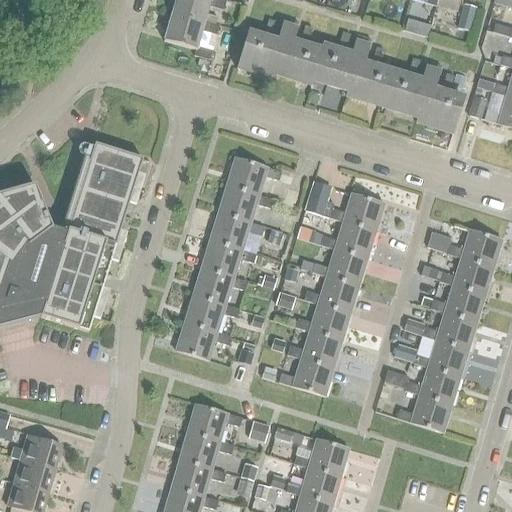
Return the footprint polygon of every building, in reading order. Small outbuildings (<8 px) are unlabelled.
[(204,0),(174,0),(170,17),(202,26),(200,33),(214,38),(217,27),(203,23),(207,8),(209,1),(204,0)] [(204,0),(209,1),(207,8),(222,12),(225,2),(216,0),(204,0)] [(415,4),(405,30),(426,38),(436,11),(415,4)] [(468,34),(475,10),(462,6),(455,30),(468,34)] [(202,26),(170,17),(163,42),(195,51),(193,57),(208,62),(210,53),(195,48),(200,33),(202,26)] [(264,31),(272,34),(275,23),(267,21),(264,31)] [(247,34),(236,70),(237,71),(237,69),(238,65),(252,69),(251,74),(273,80),(274,76),(295,82),(296,77),(310,82),(309,86),(308,87),(309,88),(311,82),(313,77),(312,77),(320,52),(319,52),(291,43),(295,30),(281,26),(276,43),(247,34)] [(301,38),(309,40),(312,29),(304,27),(301,38)] [(338,44),(346,46),(349,36),(341,34),(338,44)] [(320,52),(312,77),(313,77),(326,82),(325,86),(346,93),(344,97),(366,104),(368,99),(382,103),(380,108),(380,109),(391,73),(363,65),(368,48),(354,43),(350,56),(321,47),(319,52),(320,52)] [(372,60),(380,62),(383,51),(375,48),(372,60)] [(499,69),(511,72),(511,61),(502,59),(499,69)] [(408,70),(416,73),(420,62),(412,60),(408,70)] [(391,73),(380,109),(381,110),(381,108),(383,104),(396,108),(395,113),(416,119),(414,123),(436,130),(438,126),(452,130),(450,134),(450,136),(451,136),(462,100),(433,91),(438,74),(424,70),(420,82),(391,73)] [(443,86),(450,88),(453,77),(446,75),(443,86)] [(491,95),(511,101),(511,80),(509,91),(494,86),(491,95)] [(467,117),(480,121),(486,102),(473,98),(467,117)] [(486,113),(484,122),(511,130),(511,101),(506,100),(501,117),(486,113)] [(505,131),(482,124),(481,125),(479,133),(503,140),(505,131)] [(0,328),(39,318),(39,319),(87,334),(142,160),(94,145),(89,160),(83,158),(59,232),(51,230),(34,186),(3,194),(4,196),(7,200),(0,204),(0,328)] [(235,160),(226,187),(258,197),(264,179),(278,183),(281,174),(235,160)] [(281,175),(279,182),(289,186),(292,178),(281,175)] [(303,212),(322,218),(331,188),(312,183),(303,212)] [(226,187),(217,215),(250,225),(256,206),(269,211),(272,202),(258,197),(226,187)] [(280,205),(294,209),(299,193),(285,189),(280,205)] [(328,220),(341,224),(374,235),(383,206),(350,196),(344,215),(330,211),(328,220)] [(217,215),(209,242),(241,252),(247,234),(261,238),(264,229),(250,225),(217,215)] [(319,247),(333,251),(366,262),(374,235),(341,224),(336,243),(322,238),(319,247)] [(436,253),(459,260),(492,270),(501,242),(468,232),(462,251),(438,244),(436,253)] [(209,242),(200,270),(233,280),(239,261),(252,266),(255,257),(241,252),(209,242)] [(311,275),(325,279),(357,289),(366,262),(333,251),(327,270),(314,266),(311,275)] [(437,283),(451,288),(484,298),(492,270),(459,260),(454,279),(440,275),(437,283)] [(298,271),(310,275),(313,265),(301,262),(298,271)] [(420,278),(435,283),(438,273),(423,268),(420,278)] [(200,270),(192,297),(224,307),(230,289),(244,293),(247,284),(233,280),(200,270)] [(302,302),(316,306),(349,316),(357,289),(325,279),(319,297),(305,293),(302,302)] [(429,311),(443,315),(475,325),(484,298),(451,288),(446,306),(432,302),(433,298),(420,295),(416,307),(429,311)] [(192,297),(183,325),(216,335),(222,316),(235,320),(238,311),(224,307),(192,297)] [(294,329),(308,334),(340,344),(349,316),(316,306),(311,325),(297,320),(294,329)] [(421,338),(434,342),(467,353),(475,325),(443,315),(437,333),(423,329),(421,338)] [(216,335),(183,325),(174,353),(207,363),(213,343),(227,348),(230,339),(216,335)] [(286,357),(299,361),(332,371),(340,344),(308,334),(302,352),(288,348),(286,357)] [(412,365),(426,370),(458,381),(467,353),(434,342),(429,361),(415,356),(412,365)] [(249,367),(253,354),(251,353),(253,347),(242,343),(236,363),(249,367)] [(332,371),(299,361),(294,380),(280,375),(277,384),(324,398),(332,371)] [(418,397),(450,408),(458,381),(426,370),(420,388),(407,384),(404,393),(418,397)] [(450,408),(418,397),(412,416),(398,411),(395,420),(441,435),(450,408)] [(194,406),(186,434),(218,443),(224,425),(238,429),(240,420),(194,406)] [(0,428),(6,431),(9,419),(0,415),(0,428)] [(248,440),(264,445),(269,428),(253,423),(248,440)] [(281,442),(297,447),(300,437),(284,432),(281,442)] [(186,434),(178,461),(211,471),(216,452),(230,456),(232,447),(218,443),(186,434)] [(9,458),(19,461),(19,460),(54,470),(61,447),(26,437),(22,452),(12,449),(9,458)] [(293,466),(306,470),(339,479),(347,451),(315,441),(309,461),(295,457),(293,466)] [(19,460),(19,461),(13,483),(47,493),(54,470),(19,460)] [(178,461),(170,489),(203,499),(208,480),(222,484),(224,475),(211,471),(178,461)] [(239,479),(253,483),(257,469),(243,465),(239,479)] [(285,494),(298,498),(331,507),(339,479),(306,470),(301,489),(287,485),(285,494)] [(235,495),(248,498),(252,485),(238,482),(235,495)] [(42,511),(47,493),(13,483),(9,497),(4,496),(1,506),(20,511),(42,511)] [(170,489),(163,511),(198,511),(200,508),(214,511),(216,503),(203,499),(170,489)] [(329,511),(331,507),(298,498),(294,511),(329,511)]
